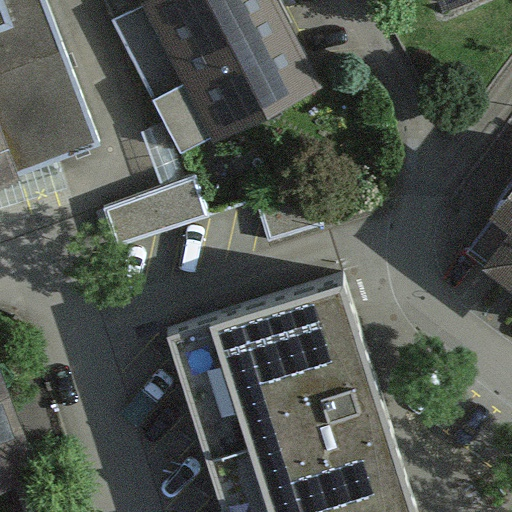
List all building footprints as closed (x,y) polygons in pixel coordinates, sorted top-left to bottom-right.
[(0,0),(0,184),(105,145),(50,0),(0,0)] [(288,0),(147,0),(215,127),(325,68),(288,0)] [(206,171),(115,195),(124,233),(216,210),(206,171)] [(511,229),(487,265),(511,282),(511,229)] [(349,280),(180,332),(236,511),(421,511),(414,490),(349,280)] [(2,375),(0,375),(0,490),(41,475),(2,375)]
